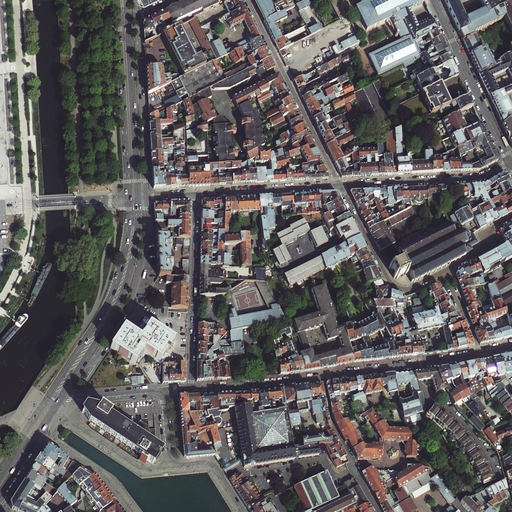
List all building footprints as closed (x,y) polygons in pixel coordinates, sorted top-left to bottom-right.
[(223,0),(225,4),(232,0),(188,0),(184,2),(179,5),(186,22),(193,19),(193,17),(218,5),(217,3),(219,2),(219,0),(221,0),(222,0),(221,0),(223,0)] [(252,0),(257,8),(264,22),(284,12),(291,8),(294,7),(290,0),(252,0)] [(305,27),(310,36),(321,30),(320,27),(316,25),(321,21),(317,8),(304,10),(308,9),(309,5),(318,0),(308,0),(295,6),(305,27)] [(415,42),(437,30),(433,21),(418,29),(409,10),(424,2),(423,0),(373,0),(355,9),(366,32),(390,20),(394,29),(397,28),(401,39),(369,56),(379,77),(403,65),(421,55),(418,49),(415,42)] [(443,0),(449,13),(463,42),(466,48),(478,75),(501,65),(498,60),(499,60),(498,59),(492,61),(493,60),(492,57),(490,57),(489,57),(485,48),(483,49),(479,40),(476,41),(474,36),(473,36),(472,34),(504,19),(511,36),(511,47),(509,49),(511,54),(511,53),(511,3),(508,5),(507,1),(502,3),(500,0),(443,0)] [(233,8),(235,12),(237,10),(239,15),(247,11),(245,8),(242,3),(235,6),(236,7),(233,8)] [(179,26),(186,22),(179,5),(175,6),(171,8),(179,26)] [(271,37),(274,42),(280,39),(305,27),(295,6),(294,7),(291,8),(298,21),(281,29),(283,32),(278,35),(274,26),(276,26),(275,24),(287,18),(284,12),(264,22),(265,26),(271,37)] [(175,28),(179,26),(171,8),(169,9),(165,11),(170,22),(171,25),(173,29),(175,28)] [(235,51),(260,38),(253,23),(247,11),(239,15),(237,10),(235,12),(200,29),(208,43),(212,41),(207,29),(226,20),(227,22),(230,27),(231,27),(244,21),(250,34),(246,36),(248,39),(225,50),(219,40),(209,45),(217,60),(227,55),(230,53),(235,51)] [(173,29),(171,25),(165,27),(164,23),(168,21),(168,22),(169,22),(170,22),(165,11),(161,13),(157,15),(165,33),(173,29)] [(163,33),(165,33),(157,15),(154,16),(150,18),(154,29),(155,28),(155,27),(159,25),(159,26),(159,28),(160,31),(155,33),(157,37),(163,33)] [(150,18),(143,21),(144,35),(144,43),(157,37),(155,33),(154,29),(150,18)] [(284,50),(310,36),(305,27),(280,39),(274,42),(276,47),(279,52),(284,50)] [(165,33),(163,33),(171,49),(168,50),(175,65),(181,78),(200,68),(195,58),(191,60),(187,53),(193,50),(190,44),(184,47),(175,28),(173,29),(165,33)] [(426,45),(441,37),(439,34),(437,30),(415,42),(418,49),(423,46),(426,45)] [(426,53),(444,44),(443,42),(441,37),(426,45),(426,46),(428,45),(430,49),(428,50),(428,48),(426,49),(427,50),(425,51),(423,46),(418,49),(421,55),(426,53)] [(254,54),(265,48),(265,47),(263,44),(260,38),(235,51),(237,57),(240,61),(242,60),(250,54),(253,52),(253,53),(254,54)] [(446,48),(444,44),(426,53),(429,59),(447,51),(446,48)] [(248,58),(250,62),(255,60),(255,59),(254,58),(253,59),(253,57),(257,55),(259,58),(268,53),(267,51),(265,48),(254,54),(252,55),(251,56),(248,58)] [(431,63),(438,59),(449,54),(448,53),(447,51),(429,59),(426,53),(421,55),(403,65),(405,68),(414,63),(414,62),(421,59),(426,70),(422,72),(420,70),(408,76),(411,82),(416,79),(434,70),(431,63)] [(261,63),(270,58),(269,56),(268,53),(259,58),(255,60),(250,62),(252,67),(253,67),(256,65),(261,63)] [(340,58),(342,63),(348,61),(352,59),(349,53),(340,58)] [(440,67),(442,66),(452,61),(451,58),(449,54),(438,59),(440,63),(440,64),(439,65),(440,67)] [(511,91),(511,58),(510,54),(499,60),(498,60),(501,65),(478,75),(484,87),(488,97),(498,92),(491,77),(507,70),(511,80),(511,85),(503,90),(505,94),(511,91)] [(263,68),(273,63),(272,61),(270,58),(261,63),(263,66),(263,68)] [(448,78),(449,80),(458,75),(456,69),(452,61),(442,66),(443,68),(449,70),(450,73),(448,78)] [(215,68),(212,62),(200,68),(181,78),(180,78),(172,82),(180,99),(182,98),(184,101),(189,99),(193,96),(197,95),(209,89),(222,82),(217,73),(215,68)] [(252,67),(250,62),(243,66),(238,68),(240,73),(252,67)] [(266,73),(275,68),(274,66),(273,63),(263,68),(266,73)] [(162,67),(146,69),(146,79),(147,95),(172,82),(180,78),(179,76),(178,75),(175,76),(175,75),(173,75),(172,76),(170,76),(169,78),(164,78),(162,67)] [(255,72),(253,67),(252,67),(240,73),(234,76),(226,80),(222,82),(209,89),(213,91),(226,90),(229,90),(250,79),(255,73),(255,72)] [(240,73),(238,68),(235,70),(231,72),(234,76),(240,73)] [(263,68),(255,72),(255,73),(256,73),(255,74),(256,75),(257,76),(257,77),(258,78),(258,79),(259,79),(259,80),(261,81),(262,83),(269,80),(267,76),(266,74),(266,73),(263,68)] [(422,93),(439,85),(440,84),(438,79),(440,78),(438,74),(436,75),(434,70),(416,79),(422,93)] [(224,75),(223,73),(222,71),(217,73),(222,82),(226,80),(224,75)] [(234,76),(231,72),(228,73),(224,75),(226,80),(234,76)] [(290,76),(293,81),(305,76),(303,73),(298,75),(290,76)] [(297,90),(298,91),(304,87),(309,85),(309,84),(307,79),(312,77),(310,73),(305,76),(293,81),(296,86),(297,90)] [(256,86),(260,95),(269,90),(267,87),(271,85),(272,89),(283,84),(280,79),(278,75),(272,78),(269,80),(262,83),(256,86)] [(339,85),(344,96),(350,93),(353,91),(350,86),(343,89),(341,85),(348,82),(346,76),(340,79),(337,81),(339,85)] [(373,83),(386,111),(392,108),(380,80),(373,83)] [(319,90),(317,86),(315,82),(309,85),(311,88),(306,90),(304,87),(298,91),(300,95),(302,98),(314,92),(319,90)] [(277,97),(287,92),(286,90),(283,84),(272,89),(273,90),(269,92),(272,98),(272,99),(277,97)] [(321,92),(322,95),(324,94),(330,90),(328,85),(324,87),(322,88),(323,91),(321,92)] [(333,95),(335,100),(340,98),(344,96),(339,85),(330,90),(333,95)] [(431,114),(449,105),(439,85),(422,93),(420,94),(423,99),(427,108),(430,114),(431,114)] [(257,98),(261,96),(260,95),(256,86),(247,91),(232,98),(237,108),(238,108),(247,103),(257,98)] [(197,95),(201,103),(207,100),(211,98),(209,89),(197,95)] [(367,124),(368,126),(378,121),(363,89),(354,93),(352,94),(355,100),(364,119),(367,124)] [(324,94),(326,98),(333,95),(330,90),(324,94)] [(499,120),(501,126),(509,120),(511,124),(511,123),(511,109),(505,94),(503,90),(498,92),(488,97),(491,102),(499,120)] [(272,98),(269,92),(261,96),(257,98),(260,104),(263,102),(263,103),(272,98)] [(276,106),(290,99),(289,97),(287,92),(277,97),(278,100),(274,103),(276,106)] [(318,94),(315,96),(314,92),(302,98),(303,102),(304,104),(319,96),(318,94)] [(355,100),(352,94),(348,96),(341,100),(345,108),(347,113),(352,111),(348,104),(355,100)] [(320,101),(324,99),(322,95),(319,96),(304,104),(306,107),(307,108),(320,101)] [(320,101),(323,106),(330,103),(335,100),(333,95),(326,98),(324,99),(320,101)] [(454,115),(464,110),(473,106),(471,102),(468,96),(449,105),(431,114),(432,114),(433,115),(439,112),(440,114),(452,108),(454,115)] [(292,103),(290,99),(276,106),(277,109),(279,113),(294,106),(292,103)] [(197,105),(192,108),(193,112),(195,116),(196,120),(200,118),(204,125),(207,124),(212,121),(216,119),(216,118),(214,115),(209,105),(207,100),(201,103),(197,104),(197,105)] [(344,109),(345,108),(341,100),(336,102),(331,105),(334,110),(335,112),(343,108),(344,109)] [(308,112),(309,113),(322,107),(323,106),(320,101),(307,108),(308,112)] [(269,163),(270,166),(276,165),(274,153),(270,155),(270,153),(264,156),(263,154),(262,155),(259,150),(264,148),(263,146),(264,145),(264,141),(260,141),(259,119),(258,120),(254,112),(252,113),(247,103),(238,108),(244,120),(243,120),(240,123),(240,128),(244,128),(245,141),(245,144),(241,147),(241,151),(243,151),(246,157),(246,162),(248,161),(248,162),(255,158),(255,164),(269,163)] [(334,110),(331,105),(327,107),(323,109),(322,109),(322,111),(321,111),(322,115),(312,120),(315,124),(316,128),(325,124),(327,123),(338,118),(336,115),(329,119),(326,114),(334,110)] [(295,109),(294,106),(279,113),(280,116),(270,121),(269,123),(271,127),(273,128),(275,131),(285,125),(282,119),(287,117),(290,123),(300,118),(295,109)] [(173,122),(172,107),(166,110),(167,119),(162,119),(161,115),(160,115),(158,112),(148,116),(149,119),(149,122),(173,122)] [(323,108),(322,107),(309,113),(310,114),(312,118),(312,120),(322,115),(321,111),(322,111),(322,109),(323,109),(323,108)] [(277,109),(265,115),(267,119),(279,113),(277,109)] [(450,137),(481,123),(477,116),(470,120),(472,124),(465,127),(460,115),(465,112),(464,110),(454,115),(438,123),(438,124),(443,123),(450,137)] [(342,127),(347,124),(344,118),(343,115),(338,118),(342,126),(342,127)] [(216,119),(212,121),(215,127),(212,128),(212,131),(213,132),(214,136),(216,136),(217,150),(213,151),(214,154),(215,155),(215,159),(217,159),(218,165),(225,165),(231,165),(234,164),(233,160),(233,158),(237,158),(237,153),(233,149),(232,137),(232,135),(235,134),(235,130),(231,126),(228,126),(220,117),(216,119)] [(290,123),(288,124),(292,131),(303,125),(301,120),(300,118),(290,123)] [(342,126),(338,118),(327,123),(329,125),(333,123),(335,128),(333,129),(332,126),(331,125),(330,126),(331,126),(327,128),(325,124),(316,128),(319,133),(321,137),(329,132),(337,128),(342,126)] [(505,133),(507,137),(511,132),(511,123),(511,124),(509,120),(501,126),(505,133)] [(173,122),(149,122),(149,130),(150,138),(161,137),(161,133),(161,131),(162,131),(162,126),(173,126),(173,123),(173,122)] [(375,129),(376,141),(380,141),(380,139),(380,138),(385,135),(394,131),(395,131),(391,122),(375,129)] [(455,150),(457,148),(467,144),(463,136),(466,135),(469,143),(486,135),(484,130),(481,123),(450,137),(449,138),(455,150)] [(198,128),(192,130),(192,133),(207,132),(207,124),(205,125),(204,125),(200,127),(198,128)] [(342,127),(346,134),(351,132),(348,126),(347,124),(342,127)] [(173,134),(185,130),(184,125),(179,126),(173,127),(173,134)] [(290,141),(307,132),(305,130),(303,125),(292,131),(274,140),(277,147),(286,143),(290,141)] [(342,127),(342,126),(337,128),(340,134),(339,133),(338,134),(337,133),(336,133),(334,133),(331,135),(329,132),(321,137),(323,141),(325,145),(346,134),(342,127)] [(394,131),(397,175),(401,175),(406,175),(410,174),(410,162),(410,156),(408,157),(407,148),(405,148),(406,160),(402,161),(400,135),(403,134),(403,127),(395,131),(394,131)] [(176,143),(184,143),(186,142),(185,130),(173,134),(171,134),(171,136),(173,135),(174,139),(161,140),(162,147),(174,146),(174,144),(176,143)] [(383,158),(384,176),(387,176),(395,175),(397,175),(394,131),(385,135),(387,157),(383,157),(381,141),(380,141),(376,141),(376,149),(377,154),(377,158),(383,158)] [(290,141),(292,146),(296,145),(301,142),(304,140),(309,138),(308,135),(307,133),(307,132),(290,141)] [(351,155),(357,152),(357,150),(356,147),(341,155),(337,148),(353,140),(352,133),(326,146),(330,155),(334,164),(350,155),(351,155)] [(486,135),(469,143),(467,144),(457,148),(459,160),(461,172),(465,172),(479,171),(488,166),(498,161),(491,145),(486,135)] [(161,137),(150,138),(150,140),(150,149),(151,152),(167,151),(167,154),(174,154),(174,152),(174,149),(174,146),(162,147),(161,140),(161,137)] [(299,150),(300,150),(306,147),(313,145),(312,142),(309,138),(304,140),(306,145),(303,146),(301,142),(296,145),(299,150)] [(208,144),(203,144),(203,154),(199,154),(199,157),(208,157),(208,144)] [(424,161),(410,162),(410,174),(422,174),(432,173),(431,156),(431,146),(424,149),(424,152),(424,161)] [(309,164),(321,161),(317,152),(315,150),(308,152),(306,147),(300,150),(307,164),(309,164)] [(276,165),(276,170),(283,169),(285,169),(288,168),(290,168),(291,167),(289,160),(300,157),(298,150),(295,151),(291,152),(284,155),(278,157),(275,158),(276,165)] [(369,150),(357,150),(357,152),(358,164),(359,177),(366,177),(371,177),(370,163),(370,160),(369,155),(369,150)] [(167,151),(151,152),(151,158),(151,163),(167,162),(167,154),(167,151)] [(337,168),(338,171),(347,168),(350,167),(358,164),(357,152),(351,155),(352,164),(346,166),(344,161),(350,159),(350,158),(350,157),(350,155),(334,164),(337,168)] [(449,153),(447,153),(447,154),(450,172),(456,172),(461,172),(459,160),(450,161),(449,153)] [(370,163),(371,177),(375,176),(378,176),(377,165),(377,162),(377,158),(377,154),(369,155),(370,160),(374,160),(375,164),(371,165),(371,163),(370,163)] [(441,155),(442,173),(447,173),(450,172),(447,154),(446,154),(441,155)] [(431,156),(432,173),(435,173),(440,173),(442,173),(441,155),(431,156)] [(248,162),(247,162),(249,184),(253,183),(256,183),(255,168),(250,168),(250,166),(254,165),(254,166),(255,167),(255,164),(255,158),(248,162)] [(175,166),(175,163),(175,162),(167,162),(151,163),(152,168),(152,172),(158,171),(158,169),(158,164),(163,163),(163,167),(168,167),(168,164),(169,164),(169,165),(169,167),(170,167),(175,166)] [(247,162),(240,166),(241,184),(246,184),(249,184),(247,162)] [(234,164),(231,165),(232,172),(236,172),(237,175),(232,175),(232,185),(237,184),(241,184),(240,166),(238,166),(238,164),(234,164)] [(302,167),(302,172),(304,181),(308,180),(311,180),(310,175),(309,169),(309,164),(307,164),(301,165),(302,167)] [(350,167),(350,169),(354,168),(354,170),(351,171),(351,178),(356,177),(359,177),(358,164),(350,167)] [(209,166),(209,167),(210,186),(212,186),(217,185),(219,185),(218,176),(214,176),(214,171),(217,170),(217,173),(218,173),(218,165),(209,166)] [(276,170),(276,165),(270,166),(270,170),(271,183),(280,182),(286,182),(285,172),(285,169),(283,169),(283,171),(282,172),(282,174),(273,174),(273,171),(276,170)] [(290,168),(290,169),(292,181),(298,181),(304,181),(302,172),(298,172),(298,171),(296,170),(295,170),(295,168),(302,167),(301,165),(291,167),(290,168)] [(265,170),(264,166),(255,167),(255,168),(256,183),(262,183),(269,183),(271,183),(270,170),(265,170)] [(189,177),(189,187),(195,187),(206,186),(210,186),(209,167),(188,168),(189,177)] [(347,168),(338,171),(342,178),(347,178),(351,178),(351,171),(347,172),(347,168)] [(152,180),(153,189),(159,189),(165,188),(164,175),(159,175),(161,175),(161,174),(161,173),(161,172),(160,172),(158,172),(158,171),(152,172),(152,180)] [(313,174),(310,175),(311,180),(329,179),(329,178),(329,177),(326,172),(316,173),(313,174)] [(506,172),(488,182),(490,187),(508,177),(507,176),(506,172)] [(186,177),(181,177),(181,188),(184,187),(188,187),(189,187),(189,177),(187,177),(186,177)] [(509,180),(508,177),(490,187),(491,188),(493,187),(494,189),(510,181),(509,180)] [(479,185),(471,185),(473,192),(473,195),(469,197),(465,199),(464,199),(468,207),(471,211),(477,208),(488,203),(490,202),(494,200),(491,195),(511,185),(511,184),(510,181),(494,189),(494,190),(492,190),(492,189),(491,188),(490,187),(488,182),(484,185),(479,185)] [(468,195),(469,197),(473,195),(473,192),(471,185),(468,186),(465,186),(468,193),(471,192),(472,194),(468,195)] [(491,195),(494,200),(499,197),(499,196),(511,189),(511,186),(511,185),(491,195)] [(458,186),(459,188),(465,199),(469,197),(468,195),(468,193),(465,186),(462,186),(458,186)] [(427,188),(427,199),(431,197),(431,194),(436,194),(436,196),(437,195),(437,187),(433,187),(427,188)] [(424,188),(417,188),(408,189),(409,200),(413,200),(413,201),(413,203),(414,205),(414,206),(415,207),(417,207),(418,207),(419,208),(420,207),(421,206),(422,205),(423,203),(423,202),(423,200),(427,199),(427,188),(424,188)] [(391,211),(385,213),(387,220),(398,214),(397,210),(396,209),(396,205),(395,200),(393,201),(393,189),(390,190),(386,190),(387,200),(383,200),(382,200),(382,201),(387,201),(387,202),(385,202),(385,208),(388,208),(389,210),(390,210),(391,211)] [(403,212),(402,205),(401,198),(400,189),(399,189),(394,189),(393,189),(393,201),(395,200),(396,205),(400,204),(401,208),(397,210),(398,214),(403,212)] [(409,203),(409,200),(408,189),(405,189),(400,189),(401,198),(402,205),(409,203)] [(511,189),(499,196),(499,197),(501,200),(506,197),(506,199),(511,195),(511,189)] [(372,195),(374,200),(380,200),(379,197),(379,190),(376,190),(371,191),(372,195)] [(354,204),(362,200),(360,196),(363,196),(361,191),(359,191),(353,191),(350,192),(349,193),(354,204)] [(361,191),(363,196),(364,199),(372,195),(371,191),(367,191),(361,191)] [(320,209),(340,199),(338,196),(337,192),(318,193),(320,209)] [(320,209),(318,193),(316,194),(312,194),(314,214),(320,213),(320,209)] [(295,215),(294,195),(288,195),(280,196),(281,205),(281,208),(289,207),(290,215),(295,215)] [(357,209),(367,204),(374,200),(372,195),(364,199),(362,200),(354,204),(356,207),(357,209)] [(271,205),(270,196),(267,197),(262,197),(264,220),(266,220),(270,219),(269,218),(266,218),(266,212),(270,212),(270,207),(271,207),(271,205)] [(259,212),(258,197),(249,198),(237,198),(238,213),(259,212)] [(264,220),(262,197),(261,197),(258,197),(259,212),(260,220),(263,247),(261,248),(262,254),(267,253),(264,241),(269,240),(266,220),(264,220)] [(503,205),(501,200),(499,197),(494,200),(490,202),(492,206),(497,203),(499,208),(494,211),(499,219),(504,216),(508,214),(505,209),(503,205)] [(506,197),(501,200),(503,205),(504,205),(506,208),(505,209),(508,214),(511,213),(511,212),(511,201),(508,203),(510,206),(507,208),(506,204),(508,203),(506,199),(506,197)] [(238,213),(237,198),(235,199),(226,199),(224,199),(224,210),(224,215),(224,220),(224,226),(224,231),(224,237),(224,244),(224,246),(227,245),(240,245),(239,233),(232,234),(233,237),(226,238),(227,235),(227,233),(229,233),(229,214),(232,214),(233,219),(234,220),(234,221),(233,221),(234,230),(239,229),(238,213)] [(224,210),(224,199),(219,200),(213,200),(213,210),(215,210),(215,209),(219,209),(219,210),(224,210)] [(322,217),(344,207),(342,203),(340,199),(320,209),(320,213),(322,217)] [(213,210),(213,200),(208,200),(203,201),(202,202),(202,207),(210,207),(209,210),(212,211),(213,211),(213,210)] [(382,206),(380,200),(374,200),(380,215),(385,213),(383,208),(384,208),(383,205),(382,206)] [(176,211),(170,211),(170,213),(170,217),(190,217),(191,209),(191,203),(189,202),(183,202),(176,202),(176,211)] [(488,214),(492,223),(496,221),(499,219),(494,211),(492,206),(490,202),(488,203),(477,208),(481,217),(488,214)] [(162,222),(162,214),(162,203),(156,203),(154,206),(155,218),(155,222),(162,222)] [(162,214),(170,213),(170,211),(170,203),(167,203),(162,203),(162,214)] [(360,215),(370,210),(367,204),(357,209),(359,213),(360,215)] [(335,213),(338,219),(348,214),(346,211),(344,207),(322,217),(326,225),(332,222),(333,222),(332,220),(331,221),(329,216),(335,213)] [(460,227),(461,229),(462,230),(463,231),(464,230),(464,229),(465,229),(464,228),(463,228),(462,225),(464,223),(466,226),(470,224),(468,221),(474,218),(471,211),(468,207),(454,215),(450,217),(453,222),(450,223),(452,226),(455,225),(460,227)] [(398,214),(387,220),(391,226),(413,215),(409,208),(403,212),(398,214)] [(481,217),(477,208),(471,211),(474,218),(477,225),(479,230),(484,227),(486,226),(481,217)] [(363,221),(373,216),(370,211),(372,210),(371,209),(370,210),(360,215),(362,219),(363,221)] [(201,217),(201,222),(213,221),(224,220),(224,215),(218,214),(215,215),(213,215),(201,213),(201,217)] [(367,230),(382,222),(387,220),(385,213),(380,215),(382,220),(378,222),(377,221),(376,222),(375,221),(365,226),(366,228),(367,230)] [(337,226),(351,220),(349,218),(348,214),(338,219),(336,220),(337,223),(336,224),(337,226)] [(481,217),(486,226),(490,224),(492,223),(488,214),(481,217)] [(365,226),(375,221),(377,220),(376,216),(375,216),(374,215),(373,216),(363,221),(364,224),(365,226)] [(172,238),(176,238),(180,238),(184,238),(190,238),(190,228),(190,217),(170,217),(169,222),(162,222),(155,222),(155,229),(166,229),(166,228),(170,228),(170,232),(172,232),(172,238)] [(281,247),(272,251),(279,266),(281,265),(283,268),(289,264),(287,261),(291,260),(290,257),(288,252),(286,249),(284,246),(286,245),(288,244),(292,242),(295,241),(296,240),(296,238),(297,238),(299,236),(303,235),(307,233),(310,231),(303,220),(290,226),(290,228),(276,235),(281,247)] [(344,244),(359,237),(357,233),(355,229),(351,220),(337,226),(336,227),(334,228),(339,239),(341,238),(343,240),(344,244)] [(334,228),(336,227),(335,226),(334,226),(332,222),(326,225),(329,230),(334,228)] [(378,250),(380,252),(394,245),(391,239),(392,236),(390,233),(390,231),(389,230),(388,229),(387,229),(386,228),(382,222),(367,230),(369,233),(373,240),(375,244),(378,250)] [(390,267),(388,268),(389,270),(391,269),(394,276),(393,277),(394,279),(395,278),(396,280),(398,279),(397,277),(404,274),(405,275),(406,275),(406,273),(408,272),(412,280),(410,281),(411,282),(413,282),(414,282),(414,281),(419,278),(419,279),(420,279),(420,278),(426,275),(427,276),(428,275),(428,274),(429,273),(430,274),(431,274),(431,273),(435,270),(435,272),(436,271),(436,270),(440,268),(440,269),(442,268),(441,267),(445,265),(446,266),(450,264),(450,263),(455,260),(456,261),(457,260),(456,260),(459,258),(459,259),(461,258),(461,257),(466,255),(466,254),(472,250),(470,247),(478,243),(473,234),(472,235),(468,231),(465,229),(464,229),(464,230),(463,231),(462,230),(461,229),(460,227),(455,225),(452,226),(450,223),(444,225),(444,224),(443,225),(443,226),(440,228),(440,226),(438,227),(439,228),(433,231),(433,230),(434,230),(433,225),(430,225),(430,226),(426,226),(426,228),(394,245),(396,248),(403,259),(403,260),(401,261),(400,259),(399,260),(399,262),(391,266),(391,265),(389,265),(390,267)] [(320,228),(308,233),(309,235),(311,239),(313,242),(315,246),(316,248),(327,242),(320,228)] [(499,231),(503,237),(509,234),(505,228),(502,229),(499,231)] [(248,233),(239,233),(240,245),(241,267),(250,267),(248,233)] [(505,241),(507,243),(511,252),(511,251),(511,239),(509,234),(503,237),(505,241)] [(166,277),(169,277),(169,270),(171,270),(170,263),(168,263),(168,250),(170,250),(169,244),(168,244),(167,238),(156,237),(157,248),(158,269),(158,277),(166,277)] [(356,253),(365,249),(364,247),(359,237),(344,244),(347,251),(353,248),(356,253)] [(483,274),(484,274),(489,272),(488,270),(503,262),(504,264),(511,259),(511,251),(511,252),(507,243),(504,245),(498,249),(495,251),(488,255),(477,260),(483,274)] [(347,251),(344,244),(320,256),(324,269),(325,270),(329,268),(331,269),(334,267),(334,266),(349,259),(349,258),(349,256),(347,251)] [(224,256),(227,256),(227,245),(224,246),(224,252),(217,252),(216,252),(200,251),(200,254),(200,259),(223,259),(224,256)] [(358,261),(358,260),(369,256),(367,253),(365,249),(356,253),(353,248),(347,251),(349,256),(354,254),(358,261)] [(211,266),(223,266),(223,267),(230,267),(230,256),(227,256),(224,256),(223,259),(200,259),(200,261),(200,266),(211,266)] [(324,269),(320,256),(318,257),(315,258),(312,260),(309,262),(306,263),(303,264),(300,266),(305,278),(310,276),(317,272),(324,269)] [(351,264),(353,269),(356,267),(361,266),(372,262),(370,259),(369,256),(358,260),(360,264),(356,265),(354,262),(353,263),(351,264)] [(471,263),(476,273),(480,271),(482,275),(483,274),(477,260),(474,262),(471,263)] [(354,273),(362,271),(375,268),(373,265),(372,262),(361,266),(363,269),(357,270),(356,267),(353,269),(354,273)] [(469,264),(466,266),(471,276),(476,273),(471,263),(469,264)] [(211,266),(200,266),(200,270),(200,277),(207,277),(226,278),(227,271),(211,271),(211,266)] [(305,278),(300,266),(297,267),(293,269),(289,271),(285,273),(283,274),(289,286),(296,282),(303,279),(305,278)] [(461,268),(461,269),(465,277),(467,276),(468,279),(470,278),(471,277),(471,276),(466,266),(463,267),(461,268)] [(365,291),(375,289),(385,287),(380,277),(375,268),(362,271),(365,282),(363,283),(364,285),(359,286),(362,296),(366,295),(365,291)] [(254,274),(256,274),(255,281),(264,282),(264,269),(254,269),(254,274)] [(457,281),(465,277),(461,269),(458,271),(456,274),(456,277),(457,281)] [(458,283),(459,286),(472,280),(476,280),(475,278),(471,277),(470,278),(471,279),(471,278),(472,279),(469,280),(468,279),(467,276),(465,277),(457,281),(458,283)] [(495,287),(498,293),(511,285),(511,277),(506,280),(500,284),(495,287)] [(199,286),(199,296),(216,296),(216,295),(227,295),(227,293),(229,292),(229,290),(230,289),(229,289),(229,288),(228,288),(228,289),(228,290),(227,290),(225,291),(216,290),(216,291),(215,291),(215,284),(220,284),(220,280),(208,279),(207,279),(200,279),(199,286)] [(474,287),(474,288),(484,286),(483,280),(476,280),(472,280),(459,286),(461,289),(462,291),(474,287)] [(219,347),(223,357),(243,355),(242,329),(285,321),(277,306),(266,282),(254,282),(267,308),(270,307),(271,312),(238,317),(236,309),(231,310),(232,318),(228,319),(230,330),(231,330),(231,339),(219,340),(217,342),(219,347)] [(172,284),(171,308),(188,309),(188,299),(189,285),(172,284)] [(428,288),(431,295),(442,291),(441,288),(438,284),(428,288)] [(485,319),(494,341),(503,339),(511,336),(511,333),(508,319),(505,309),(504,309),(503,307),(500,300),(498,293),(495,287),(494,285),(493,285),(488,288),(487,285),(484,286),(490,306),(482,308),(482,309),(483,312),(485,319)] [(348,343),(343,326),(337,328),(330,306),(331,305),(324,286),(311,290),(318,310),(319,312),(294,321),(305,359),(312,357),(304,331),(310,329),(317,327),(323,325),(327,340),(337,337),(342,350),(332,352),(331,351),(325,353),(323,354),(328,367),(329,367),(338,365),(339,365),(343,364),(345,364),(352,363),(355,362),(350,350),(348,343)] [(390,301),(390,291),(388,289),(387,287),(385,287),(375,289),(378,301),(390,301)] [(465,299),(477,295),(476,294),(472,295),(471,293),(475,291),(474,288),(474,287),(462,291),(463,295),(465,299)] [(384,322),(391,320),(397,317),(393,308),(405,309),(404,307),(406,297),(404,296),(394,293),(390,291),(390,301),(378,301),(373,301),(384,322)] [(431,295),(434,301),(436,300),(446,296),(444,294),(442,291),(431,295)] [(511,293),(500,300),(503,307),(511,302),(511,293)] [(468,307),(480,303),(478,299),(474,300),(473,298),(478,297),(477,295),(465,299),(467,304),(468,307)] [(447,299),(446,296),(436,300),(438,305),(439,306),(449,302),(447,299)] [(429,303),(433,309),(435,308),(434,306),(438,305),(436,300),(434,301),(429,303)] [(385,341),(386,346),(389,358),(394,358),(398,357),(393,336),(392,337),(388,328),(387,329),(384,322),(373,301),(366,305),(373,317),(380,331),(384,339),(390,338),(391,340),(385,341)] [(451,305),(449,302),(439,306),(440,310),(438,311),(439,314),(452,308),(451,305)] [(479,321),(485,319),(483,312),(481,313),(482,314),(477,316),(475,311),(482,308),(480,303),(468,307),(469,308),(468,309),(466,310),(470,320),(477,318),(479,321)] [(433,312),(409,317),(411,321),(416,332),(442,328),(439,318),(440,318),(439,314),(438,311),(437,308),(436,308),(435,308),(433,309),(433,312)] [(455,314),(454,311),(452,308),(439,314),(440,318),(447,315),(448,316),(454,314),(455,314)] [(449,322),(455,320),(461,318),(460,315),(458,313),(455,314),(456,317),(454,318),(453,315),(454,315),(454,314),(448,316),(449,322)] [(440,318),(439,318),(442,328),(447,326),(450,325),(449,322),(448,316),(447,315),(440,318)] [(161,361),(173,341),(150,325),(152,321),(145,317),(134,335),(124,329),(119,335),(116,340),(110,348),(112,349),(135,364),(144,350),(161,361)] [(352,323),(349,324),(352,334),(363,333),(366,339),(369,347),(374,360),(381,360),(389,358),(386,346),(372,348),(368,335),(380,331),(373,317),(355,326),(353,321),(351,322),(352,323)] [(474,331),(480,345),(483,344),(487,343),(479,321),(477,318),(470,320),(472,326),(478,324),(480,329),(474,331)] [(485,319),(479,321),(487,343),(490,342),(494,341),(485,319)] [(393,336),(398,357),(402,357),(405,357),(400,333),(404,332),(399,322),(399,321),(393,323),(391,320),(384,322),(387,329),(388,328),(392,337),(393,336)] [(400,333),(405,357),(409,356),(412,356),(409,337),(414,337),(418,336),(416,332),(411,321),(406,322),(405,321),(399,322),(404,332),(400,333)] [(455,335),(458,349),(463,348),(467,347),(464,337),(462,331),(467,329),(464,324),(464,323),(456,326),(451,327),(450,325),(447,326),(450,337),(452,336),(453,336),(455,335)] [(349,324),(343,326),(348,343),(355,341),(352,334),(349,324)] [(450,337),(447,326),(442,328),(448,351),(453,350),(450,339),(450,337)] [(464,337),(467,347),(470,346),(474,346),(470,334),(467,329),(462,331),(464,337)] [(355,342),(363,340),(366,339),(363,333),(352,334),(355,341),(355,342)] [(414,337),(417,355),(421,355),(423,354),(422,347),(422,343),(418,336),(414,337)] [(409,337),(412,356),(415,355),(417,355),(414,337),(409,337)] [(285,361),(289,372),(292,372),(294,372),(289,359),(287,355),(283,344),(281,340),(281,339),(277,340),(285,361)] [(279,358),(284,373),(287,372),(289,372),(285,361),(277,340),(273,341),(279,357),(279,358)] [(277,363),(279,373),(282,373),(284,373),(279,358),(277,359),(277,358),(279,357),(273,341),(271,342),(274,352),(277,363)] [(293,358),(299,371),(301,371),(304,370),(301,360),(294,341),(288,343),(294,357),(293,358)] [(219,366),(221,380),(226,379),(230,379),(227,368),(223,357),(219,347),(217,342),(216,344),(214,346),(208,353),(209,357),(213,356),(212,354),(212,350),(218,349),(220,353),(215,354),(217,359),(218,362),(219,361),(219,360),(222,359),(223,362),(222,362),(223,365),(219,366)] [(289,359),(294,372),(296,371),(299,371),(293,358),(294,357),(288,343),(283,344),(287,355),(291,354),(291,355),(291,356),(290,357),(291,358),(289,359)] [(207,357),(209,357),(208,353),(214,346),(213,345),(213,344),(208,350),(207,350),(207,344),(198,344),(197,349),(197,357),(207,357)] [(369,347),(366,347),(357,348),(361,362),(362,362),(374,360),(369,347)] [(357,348),(350,350),(355,362),(361,362),(357,348)] [(270,364),(277,363),(274,352),(267,354),(270,364)] [(214,364),(214,365),(217,380),(219,380),(221,380),(219,366),(218,362),(217,359),(215,354),(212,354),(213,356),(213,360),(215,360),(215,359),(217,363),(214,364)] [(322,354),(315,356),(319,368),(327,367),(328,367),(323,354),(322,354)] [(511,354),(498,358),(504,375),(507,380),(509,383),(511,382),(511,354)] [(305,359),(301,360),(304,370),(312,369),(316,369),(319,368),(315,356),(312,357),(305,359)] [(504,375),(498,358),(495,359),(491,359),(495,375),(500,384),(511,398),(511,387),(511,386),(509,383),(507,380),(504,375)] [(495,375),(491,359),(487,360),(482,362),(487,380),(482,381),(483,382),(485,387),(492,385),(493,387),(500,384),(495,375)] [(481,374),(478,362),(475,363),(471,364),(475,379),(477,378),(478,381),(482,381),(481,375),(481,374)] [(481,375),(482,381),(487,380),(482,362),(480,362),(478,362),(481,374),(481,375)] [(175,363),(175,364),(174,383),(179,383),(183,382),(184,382),(186,381),(186,363),(175,363)] [(201,381),(203,381),(203,371),(203,368),(205,368),(205,364),(197,364),(197,372),(197,380),(198,381),(201,381)] [(511,398),(500,384),(493,387),(492,385),(485,387),(483,382),(482,381),(478,381),(477,378),(475,379),(471,364),(470,364),(469,364),(468,364),(465,365),(468,380),(469,384),(464,386),(470,396),(473,401),(482,412),(485,410),(474,395),(481,390),(485,389),(486,391),(488,391),(492,399),(496,396),(508,411),(507,412),(509,414),(510,413),(511,415),(511,398)] [(468,380),(465,365),(461,366),(458,367),(461,378),(462,380),(466,379),(467,380),(468,380)] [(461,378),(458,367),(453,367),(447,368),(451,380),(461,378)] [(463,402),(462,401),(456,392),(452,394),(445,383),(451,381),(451,380),(447,368),(440,370),(436,370),(442,389),(443,389),(444,390),(455,407),(463,402)] [(431,371),(429,371),(432,380),(437,394),(443,390),(444,390),(443,389),(442,389),(436,370),(431,371)] [(420,381),(432,380),(429,371),(420,372),(417,372),(414,372),(416,381),(420,381)] [(419,393),(416,381),(414,372),(405,373),(396,374),(395,374),(396,387),(398,387),(409,386),(412,396),(412,398),(412,399),(411,400),(400,402),(399,402),(404,424),(407,428),(426,420),(421,413),(416,394),(419,393)] [(396,387),(395,374),(388,375),(380,376),(380,383),(381,386),(386,386),(388,395),(397,393),(396,387)] [(380,383),(380,376),(370,377),(369,377),(361,378),(364,393),(364,394),(373,393),(383,392),(381,386),(380,383)] [(364,393),(361,378),(358,379),(355,379),(357,391),(358,395),(364,393)] [(357,391),(355,379),(351,380),(347,380),(349,392),(357,391)] [(350,395),(349,392),(347,380),(345,380),(341,381),(338,381),(340,395),(344,394),(345,396),(350,395)] [(340,395),(338,381),(335,382),(332,382),(333,391),(334,395),(335,399),(335,402),(341,401),(341,400),(340,395)] [(313,385),(309,386),(310,398),(325,396),(324,390),(322,384),(319,384),(313,385)] [(470,396),(464,386),(463,385),(454,389),(456,392),(462,401),(470,396)] [(301,387),(293,388),(298,415),(300,415),(299,411),(312,410),(313,416),(315,415),(317,424),(318,426),(320,426),(324,436),(317,437),(316,439),(308,440),(307,438),(302,439),(302,443),(303,447),(317,446),(325,445),(331,442),(331,441),(327,432),(332,430),(332,428),(326,430),(325,423),(323,416),(322,413),(321,413),(320,409),(320,408),(320,406),(312,408),(311,402),(310,398),(309,386),(301,387)] [(302,439),(298,415),(293,388),(288,389),(283,389),(286,409),(290,428),(295,427),(297,437),(295,439),(292,440),(292,445),(302,443),(302,439)] [(280,410),(286,409),(283,389),(277,390),(278,399),(278,401),(279,407),(280,410)] [(278,399),(277,390),(273,390),(267,391),(266,391),(262,391),(258,391),(259,401),(260,409),(257,409),(258,413),(269,412),(280,410),(279,407),(274,408),(273,400),(278,399)] [(290,428),(286,409),(280,410),(269,412),(258,413),(257,409),(260,409),(259,401),(258,391),(254,392),(250,392),(251,400),(249,400),(242,401),(234,401),(235,408),(244,468),(295,460),(295,459),(319,455),(317,446),(303,447),(302,443),(292,445),(292,440),(290,428)] [(246,393),(241,393),(242,401),(249,400),(251,400),(250,392),(246,393)] [(422,392),(419,393),(416,394),(421,413),(426,408),(422,392)] [(237,393),(233,393),(234,401),(242,401),(241,393),(237,393)] [(364,393),(358,395),(351,398),(353,403),(358,401),(357,406),(355,407),(360,416),(362,415),(370,411),(364,395),(364,394),(364,393)] [(202,395),(203,406),(210,406),(210,411),(218,410),(217,394),(210,395),(202,395)] [(217,394),(218,410),(218,413),(220,413),(227,412),(229,410),(228,409),(230,408),(229,394),(223,394),(217,394)] [(186,396),(188,414),(203,412),(203,406),(202,395),(195,396),(186,396)] [(187,416),(189,416),(188,414),(186,396),(183,396),(180,396),(179,398),(180,415),(187,414),(187,416)] [(327,406),(326,400),(319,401),(320,406),(320,408),(322,408),(322,409),(327,408),(327,406)] [(476,417),(482,412),(473,401),(466,405),(474,415),(476,417)] [(477,473),(479,480),(481,479),(483,485),(496,479),(493,472),(490,473),(489,470),(492,469),(489,462),(486,456),(483,457),(482,455),(484,453),(480,447),(476,441),(474,442),(472,440),(474,438),(470,432),(464,426),(462,428),(460,426),(462,424),(456,419),(451,414),(449,416),(447,414),(449,412),(438,403),(436,405),(435,404),(427,414),(430,417),(431,415),(438,422),(437,423),(443,428),(444,427),(450,433),(449,434),(455,439),(456,438),(459,441),(461,445),(460,445),(464,451),(466,451),(468,454),(470,458),(469,459),(473,465),(474,465),(476,469),(478,473),(477,473)] [(111,412),(101,405),(98,409),(88,407),(87,406),(85,409),(83,412),(84,413),(90,421),(142,457),(140,459),(139,459),(145,463),(146,462),(147,460),(153,463),(161,451),(157,449),(156,448),(157,446),(151,443),(150,444),(109,416),(111,412)] [(195,429),(197,433),(208,430),(208,432),(211,432),(218,430),(217,425),(218,425),(219,424),(220,423),(220,422),(221,421),(221,420),(220,419),(219,418),(218,418),(220,413),(218,413),(218,410),(210,411),(211,416),(213,421),(207,423),(205,422),(204,420),(206,417),(211,415),(210,411),(210,406),(203,406),(203,412),(188,414),(189,416),(195,429)] [(340,407),(332,409),(333,413),(333,415),(339,413),(342,413),(340,407)] [(370,411),(362,415),(364,418),(366,422),(368,422),(370,421),(371,423),(378,434),(379,436),(381,439),(386,440),(393,440),(396,440),(396,442),(400,442),(403,442),(407,443),(407,445),(406,449),(406,455),(406,457),(416,458),(417,449),(419,447),(408,429),(387,428),(378,415),(374,413),(373,410),(370,411)] [(339,413),(333,415),(334,420),(335,424),(342,421),(339,413)] [(182,431),(195,429),(189,416),(187,416),(187,414),(180,415),(181,423),(182,431)] [(468,421),(479,432),(485,427),(476,417),(474,415),(468,421)] [(497,417),(490,422),(493,427),(501,423),(497,417)] [(342,421),(335,424),(338,429),(340,432),(353,425),(352,424),(350,425),(347,420),(343,421),(342,421)] [(353,425),(340,432),(342,435),(345,442),(346,443),(349,444),(356,456),(357,460),(363,460),(380,461),(380,457),(380,453),(380,448),(380,442),(370,442),(370,444),(362,444),(353,425)] [(491,434),(493,433),(489,428),(483,432),(486,435),(487,438),(488,438),(493,436),(492,435),(491,434)] [(183,438),(183,447),(190,446),(192,445),(192,441),(189,441),(189,433),(193,433),(197,442),(196,442),(196,444),(201,442),(197,433),(195,429),(182,431),(183,438)] [(218,430),(211,432),(215,449),(222,448),(218,430)] [(335,434),(332,430),(327,432),(331,441),(337,438),(335,434)] [(338,441),(337,438),(331,441),(331,442),(325,445),(328,451),(340,444),(338,441)] [(190,446),(183,447),(184,457),(186,458),(208,456),(215,456),(211,450),(196,451),(195,444),(192,445),(190,446)] [(342,448),(340,444),(328,451),(331,457),(343,450),(342,448)] [(61,470),(68,460),(47,446),(44,451),(41,456),(54,465),(56,463),(59,465),(58,468),(61,470)] [(346,455),(343,450),(331,457),(336,468),(342,465),(339,459),(346,456),(346,455)] [(511,451),(502,457),(504,467),(511,464),(511,451)] [(48,475),(50,476),(51,475),(52,475),(52,474),(53,474),(53,473),(54,473),(54,472),(54,471),(63,477),(65,473),(61,470),(58,468),(54,465),(41,456),(38,461),(35,465),(48,475)] [(65,473),(72,463),(70,461),(68,460),(61,470),(65,473)] [(65,473),(63,477),(59,482),(58,484),(62,487),(63,485),(71,478),(81,468),(78,467),(72,463),(65,473)] [(377,501),(379,505),(386,502),(384,498),(388,495),(384,487),(386,486),(386,480),(392,479),(398,490),(427,473),(420,464),(417,464),(413,464),(406,464),(403,464),(403,469),(403,470),(402,470),(400,471),(399,472),(398,472),(384,472),(380,471),(377,471),(374,471),(373,469),(370,465),(368,467),(360,472),(375,498),(377,501)] [(33,469),(30,472),(44,482),(47,478),(54,482),(54,483),(56,484),(54,488),(58,491),(62,487),(58,484),(59,482),(50,476),(48,475),(35,465),(33,469)] [(92,476),(81,468),(71,478),(80,487),(92,476)] [(25,481),(34,487),(41,491),(46,483),(44,482),(30,472),(27,477),(25,481)] [(338,498),(334,490),(326,473),(294,488),(301,504),(299,504),(300,507),(303,506),(305,511),(307,511),(323,505),(338,498)] [(415,511),(416,510),(410,499),(412,497),(410,494),(432,482),(430,479),(427,473),(398,490),(394,492),(399,501),(394,504),(388,495),(384,498),(386,502),(391,511),(415,511)] [(436,475),(430,479),(432,482),(435,487),(447,503),(449,503),(451,503),(453,501),(454,500),(453,498),(448,493),(451,491),(439,473),(436,475)] [(95,474),(92,476),(80,487),(84,492),(82,493),(84,496),(83,497),(84,498),(102,484),(98,478),(95,474)] [(232,483),(233,485),(245,478),(240,474),(230,480),(232,483)] [(235,488),(237,491),(249,483),(245,478),(233,485),(235,488)] [(363,495),(354,478),(343,483),(350,496),(356,507),(357,509),(368,504),(363,495)] [(468,511),(477,511),(482,508),(485,507),(487,505),(491,509),(493,508),(509,498),(504,480),(465,501),(464,499),(462,501),(460,503),(462,505),(468,511)] [(17,511),(39,511),(44,507),(51,498),(46,494),(38,503),(31,499),(31,498),(28,496),(34,487),(25,481),(17,492),(10,503),(12,510),(17,511)] [(410,494),(412,497),(414,499),(435,487),(432,482),(410,494)] [(243,502),(247,507),(260,500),(249,483),(237,491),(238,493),(243,502)] [(107,490),(102,484),(84,498),(89,504),(90,503),(93,507),(94,506),(98,511),(101,511),(116,501),(114,499),(107,490)] [(77,503),(63,485),(62,487),(58,491),(57,493),(71,508),(77,503)] [(342,487),(334,490),(338,498),(346,495),(342,487)] [(356,507),(350,496),(325,508),(323,505),(307,511),(340,511),(347,508),(349,511),(353,511),(352,509),(356,507)] [(271,511),(263,498),(260,500),(247,507),(250,511),(249,511),(271,511)] [(116,501),(101,511),(124,511),(121,509),(116,501)] [(383,511),(390,511),(391,511),(386,502),(379,505),(383,511)]
